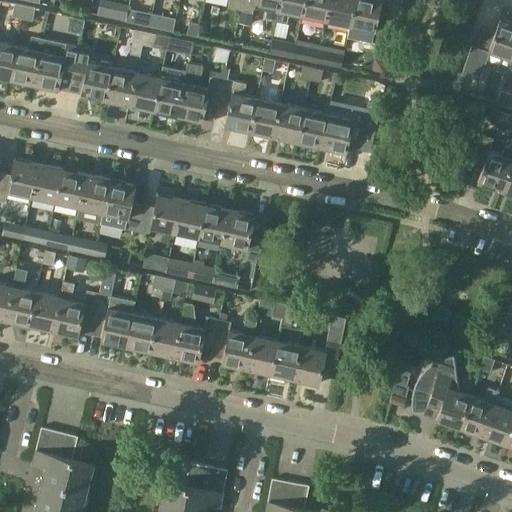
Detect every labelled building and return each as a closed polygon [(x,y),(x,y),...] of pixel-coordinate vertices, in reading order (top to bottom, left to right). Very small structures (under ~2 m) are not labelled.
[(238,10),(239,0),(228,0),(227,8),(238,10)] [(239,0),(238,10),(239,10),(249,13),(251,13),(252,6),(266,9),(264,17),(275,19),(278,0),(239,0)] [(300,16),(303,0),(278,0),(275,19),(286,22),(288,13),(300,16)] [(324,21),(328,0),(303,0),(300,16),(324,21)] [(347,26),(352,0),(328,0),(324,21),(347,26)] [(372,32),(370,41),(383,44),(391,7),(378,4),(379,0),(352,0),(347,26),(372,32)] [(10,16),(20,18),(23,5),(13,3),(10,16)] [(23,5),(20,18),(31,20),(33,7),(23,5)] [(147,26),(149,13),(139,10),(136,23),(147,26)] [(239,10),(237,22),(247,24),(249,13),(239,10)] [(149,13),(147,26),(157,28),(160,15),(149,13)] [(69,16),(66,30),(80,33),(83,19),(69,16)] [(510,59),(511,53),(511,23),(499,19),(488,51),(500,55),(494,71),(505,74),(510,59)] [(195,36),(198,23),(189,21),(186,34),(195,36)] [(131,51),(138,52),(143,31),(135,29),(131,51)] [(154,34),(149,33),(143,31),(138,52),(140,52),(143,42),(152,44),(154,34)] [(14,45),(7,78),(30,84),(37,50),(40,39),(30,37),(28,48),(14,45)] [(37,50),(30,84),(54,89),(55,86),(67,89),(71,74),(77,47),(64,44),(40,39),(37,50)] [(187,54),(190,41),(180,39),(177,51),(187,54)] [(281,55),(284,43),(270,40),(268,52),(281,55)] [(0,41),(0,76),(7,78),(14,45),(0,41)] [(304,60),(307,48),(293,45),(291,57),(304,60)] [(71,74),(67,89),(79,91),(78,94),(102,100),(109,66),(86,60),(88,49),(77,47),(71,74)] [(217,48),(212,61),(226,62),(229,50),(217,48)] [(318,50),(315,62),(325,64),(328,52),(318,50)] [(275,73),(277,60),(265,57),(263,71),(275,73)] [(181,81),(174,115),(199,121),(199,118),(213,121),(216,106),(214,106),(220,78),(222,73),(220,72),(210,70),(209,75),(206,87),(199,85),(203,66),(187,62),(186,71),(183,82),(181,81)] [(308,78),(310,67),(303,65),(300,77),(308,78)] [(109,66),(102,100),(127,105),(134,71),(109,66)] [(157,76),(150,110),(153,111),(152,113),(167,117),(168,114),(174,115),(181,81),(183,82),(186,71),(162,66),(160,77),(157,76)] [(220,78),(214,106),(216,106),(226,108),(222,126),(246,131),(253,97),(243,95),(245,83),(234,81),(236,69),(222,66),(220,72),(222,73),(220,78)] [(310,67),(308,78),(321,81),(323,70),(310,67)] [(134,71),(127,105),(150,110),(157,76),(134,71)] [(505,106),(509,93),(499,90),(495,103),(505,106)] [(253,97),(246,131),(270,136),(278,102),(253,97)] [(319,138),(317,147),(319,147),(342,152),(344,145),(370,151),(378,111),(329,101),(327,113),(325,113),(319,138)] [(278,102),(270,136),(294,142),(301,107),(278,102)] [(301,107),(294,142),(317,147),(319,138),(325,113),(319,111),(301,107)] [(499,190),(511,152),(511,139),(506,137),(500,153),(488,149),(492,138),(477,133),(468,160),(482,165),(476,182),(499,190)] [(511,194),(511,152),(499,190),(511,194)] [(29,197),(37,162),(13,157),(9,175),(0,172),(0,201),(3,202),(5,191),(29,197)] [(53,202),(61,168),(37,162),(29,197),(53,202)] [(77,207),(85,173),(61,168),(53,202),(77,207)] [(101,213),(108,178),(85,173),(77,207),(101,213)] [(135,232),(141,204),(130,202),(134,184),(108,178),(101,213),(125,218),(123,229),(135,232)] [(173,232),(180,199),(157,194),(154,207),(141,204),(135,232),(147,234),(148,227),(173,232)] [(196,237),(203,204),(180,199),(173,232),(196,237)] [(220,243),(226,209),(203,204),(196,237),(220,243)] [(226,209),(220,243),(244,248),(242,259),(254,262),(260,235),(248,232),(252,215),(226,209)] [(45,243),(47,230),(37,228),(34,241),(45,243)] [(47,230),(45,243),(62,247),(65,234),(47,230)] [(91,254),(94,242),(83,239),(81,252),(91,254)] [(94,242),(91,254),(102,256),(104,244),(94,242)] [(44,249),(41,262),(51,264),(54,251),(44,249)] [(187,276),(190,263),(180,261),(177,274),(187,276)] [(190,263),(187,276),(198,279),(201,265),(190,263)] [(152,287),(163,289),(165,277),(154,275),(152,287)] [(177,280),(165,277),(163,289),(171,291),(175,292),(177,280)] [(90,320),(96,292),(85,290),(82,301),(71,298),(74,282),(61,280),(58,296),(50,330),(75,335),(79,317),(90,320)] [(0,318),(3,319),(10,285),(0,282),(0,318)] [(26,324),(34,290),(10,285),(3,319),(26,324)] [(162,289),(159,298),(169,300),(171,291),(163,289),(162,289)] [(50,330),(58,296),(34,290),(26,324),(50,330)] [(122,345),(129,311),(107,306),(109,295),(96,292),(90,320),(103,323),(99,340),(122,345)] [(511,301),(502,330),(511,333),(511,301)] [(280,317),(283,304),(273,302),(270,315),(280,317)] [(283,304),(280,317),(291,319),(293,306),(283,304)] [(146,351),(154,316),(129,311),(122,345),(146,351)] [(170,356),(178,322),(154,316),(146,351),(170,356)] [(211,345),(216,319),(205,316),(202,327),(178,322),(170,356),(194,362),(199,343),(211,345)] [(245,368),(251,334),(254,320),(242,317),(239,331),(227,328),(229,322),(216,319),(211,345),(212,346),(210,356),(221,359),(220,362),(245,368)] [(280,317),(278,327),(290,329),(292,319),(291,319),(280,317)] [(268,373),(276,339),(251,334),(245,368),(268,373)] [(292,378),(300,345),(276,339),(268,373),(292,378)] [(300,345),(292,378),(316,384),(320,367),(332,369),(338,342),(325,339),(323,350),(300,345)] [(457,427),(469,394),(461,391),(456,356),(443,356),(431,363),(419,372),(410,388),(408,407),(435,417),(435,419),(457,427)] [(490,372),(495,360),(483,356),(478,367),(490,372)] [(396,369),(394,380),(406,385),(409,375),(396,369)] [(480,435),(494,395),(496,389),(485,386),(481,398),(469,394),(457,427),(480,435)] [(393,395),(391,401),(402,405),(404,399),(393,395)] [(503,443),(511,418),(511,400),(494,395),(480,435),(503,443)] [(52,431),(40,428),(34,450),(46,453),(52,431)] [(63,433),(52,431),(46,453),(57,456),(63,433)] [(75,437),(63,433),(57,456),(70,459),(75,437)] [(57,456),(46,453),(34,450),(31,463),(43,466),(40,480),(63,486),(70,459),(57,456)] [(63,486),(86,492),(92,465),(70,459),(63,486)] [(195,488),(200,464),(187,462),(182,485),(178,511),(181,511),(203,511),(205,504),(218,506),(220,492),(206,490),(195,488)] [(200,464),(195,488),(206,490),(211,466),(200,464)] [(211,466),(206,490),(220,492),(225,469),(211,466)] [(282,480),(270,478),(265,500),(277,503),(282,480)] [(52,511),(56,511),(63,486),(40,480),(33,507),(52,511)] [(294,483),(282,480),(277,503),(289,505),(294,483)] [(178,511),(182,485),(162,481),(157,507),(178,511)] [(307,485),(294,483),(289,505),(303,508),(307,485)] [(80,511),(86,492),(63,486),(56,511),(80,511)] [(289,505),(277,503),(265,500),(262,511),(301,511),(303,508),(289,505)]
